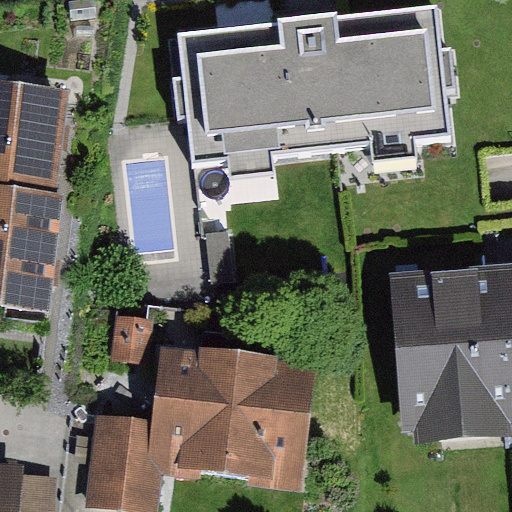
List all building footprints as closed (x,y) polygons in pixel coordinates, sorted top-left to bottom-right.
[(436,20),(179,47),(193,176),(226,173),(228,190),(275,185),(273,167),(374,156),(376,174),(417,170),(415,151),(450,148),(436,20)] [(0,198),(58,206),(70,104),(0,95),(0,198)] [(58,206),(0,198),(0,319),(6,320),(51,326),(55,295),(56,279),(60,248),(62,234),(64,213),(65,207),(58,206)] [(511,277),(390,286),(402,445),(416,444),(417,457),(511,450),(511,446),(511,437),(511,277)] [(203,482),(248,487),(248,492),(303,499),(318,379),(281,374),(281,372),(201,362),(200,365),(162,360),(153,429),(149,464),(163,482),(202,487),(203,482)] [(153,429),(98,423),(86,511),(159,511),(163,482),(149,464),(153,429)] [(0,511),(58,511),(59,476),(0,473),(0,511)]
